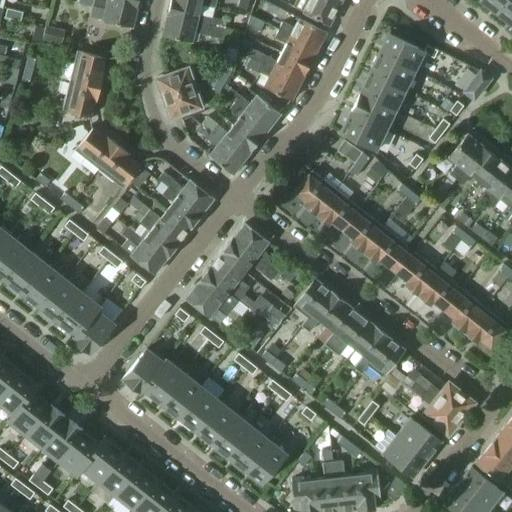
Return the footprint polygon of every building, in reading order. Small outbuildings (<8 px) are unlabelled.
[(4,7),(5,0),(0,0),(0,14),(7,17),(9,8),(4,7)] [(137,7),(109,0),(94,0),(94,4),(106,7),(103,19),(132,27),(137,7)] [(200,13),(202,4),(185,0),(171,0),(168,14),(209,25),(225,29),(227,20),(200,13)] [(247,9),(249,0),(240,0),(238,6),(247,9)] [(340,3),(333,0),(298,0),(295,6),(329,23),(340,3)] [(480,0),(497,13),(507,0),(480,0)] [(511,24),(511,0),(507,0),(497,13),(511,24)] [(103,19),(106,7),(94,4),(91,17),(103,19)] [(23,11),(9,8),(7,17),(21,20),(23,11)] [(283,21),(266,13),(262,20),(279,29),(283,21)] [(225,29),(209,25),(168,14),(163,34),(192,41),(195,30),(223,37),(225,29)] [(259,31),(264,22),(251,16),(248,25),(259,31)] [(295,27),(283,21),(279,29),(317,47),(325,31),(299,18),(295,27)] [(66,31),(46,26),(43,39),(62,44),(66,31)] [(309,65),(317,47),(279,29),(276,36),(286,42),(282,51),(309,65)] [(414,70),(424,50),(389,33),(379,54),(414,70)] [(434,58),(438,50),(427,45),(423,52),(434,58)] [(262,62),(266,55),(251,47),(248,55),(250,56),(262,62)] [(101,71),(105,57),(77,50),(70,79),(101,86),(104,71),(103,71),(103,72),(101,71)] [(300,81),(309,65),(282,51),(277,60),(266,55),(262,62),(300,81)] [(405,90),(414,70),(379,54),(370,73),(405,90)] [(28,56),(25,69),(33,71),(36,58),(28,56)] [(258,70),(262,62),(250,56),(246,64),(258,70)] [(292,99),(300,81),(262,62),(258,70),(269,75),(265,85),(292,99)] [(165,97),(198,86),(192,68),(159,79),(165,97)] [(224,68),(212,89),(219,93),(231,73),(224,68)] [(30,81),(33,71),(25,69),(22,79),(30,81)] [(474,98),(490,78),(481,70),(465,90),(474,98)] [(395,109),(405,90),(370,73),(360,92),(395,109)] [(97,103),(101,86),(70,79),(63,109),(91,116),(94,101),(96,102),(96,103),(97,103)] [(205,104),(198,86),(165,97),(172,116),(205,104)] [(240,95),(231,87),(226,94),(232,99),(235,101),(240,95)] [(227,106),(232,99),(226,94),(223,91),(217,98),(227,106)] [(386,129),(395,109),(360,92),(360,93),(351,111),(351,112),(386,129)] [(240,95),(235,101),(269,128),(281,113),(257,94),(251,101),(240,95)] [(455,112),(462,103),(457,99),(449,108),(455,112)] [(269,128),(235,101),(230,108),(240,116),(233,123),(258,143),(269,128)] [(376,149),(386,129),(351,112),(341,132),(376,149)] [(258,143),(233,123),(227,131),(207,116),(202,123),(246,157),(258,143)] [(28,141),(33,121),(18,117),(13,137),(28,141)] [(443,118),(436,127),(442,131),(448,122),(443,118)] [(246,157),(202,123),(197,130),(217,145),(210,153),(234,172),(246,157)] [(428,136),(434,139),(442,131),(436,127),(428,136)] [(98,168),(118,144),(105,134),(105,135),(104,137),(93,128),(75,150),(98,168)] [(456,177),(482,145),(467,134),(449,157),(457,163),(450,172),(456,177)] [(362,152),(345,139),(338,150),(355,162),(362,152)] [(133,176),(141,166),(129,156),(130,155),(131,155),(118,144),(98,168),(123,188),(133,176)] [(478,179),(497,157),(482,145),(456,177),(463,183),(470,173),(478,179)] [(355,177),(370,158),(363,153),(349,172),(355,177)] [(414,166),(421,157),(415,154),(409,162),(414,166)] [(485,200),(511,168),(497,157),(478,179),(486,186),(479,195),(485,200)] [(375,184),(386,170),(377,163),(366,177),(375,184)] [(11,173),(2,166),(0,168),(0,174),(6,180),(11,173)] [(150,173),(141,166),(133,176),(142,183),(150,173)] [(508,202),(511,196),(511,168),(485,200),(492,205),(500,196),(508,202)] [(317,213),(336,189),(312,170),(295,192),(306,201),(304,203),(317,213)] [(158,179),(162,182),(168,187),(173,180),(164,172),(158,179)] [(444,192),(456,177),(450,172),(436,190),(442,195),(444,192)] [(16,187),(21,181),(11,173),(6,180),(16,187)] [(51,180),(41,173),(36,179),(45,187),(51,180)] [(190,180),(185,186),(184,188),(173,180),(168,187),(202,214),(214,198),(190,180)] [(202,214),(168,187),(162,182),(156,188),(172,201),(166,209),(190,228),(202,214)] [(402,183),(397,190),(406,197),(412,191),(402,183)] [(359,207),(336,189),(317,213),(330,223),(331,221),(342,230),(359,207)] [(416,205),(421,198),(412,191),(406,197),(416,205)] [(70,206),(75,199),(65,192),(60,198),(70,206)] [(451,197),(444,192),(442,195),(436,202),(443,207),(451,197)] [(45,200),(36,193),(31,199),(40,206),(45,200)] [(127,201),(120,196),(112,206),(119,211),(127,201)] [(84,207),(75,199),(70,206),(79,213),(84,207)] [(55,208),(45,200),(40,206),(50,214),(55,208)] [(364,250),(383,226),(359,207),(342,230),(353,238),(351,240),(364,250)] [(463,222),(468,216),(458,208),(453,215),(463,222)] [(190,228),(166,209),(159,217),(150,209),(145,216),(179,243),(190,228)] [(103,231),(111,222),(104,216),(96,226),(103,231)] [(179,243),(145,216),(140,222),(149,230),(143,238),(167,258),(179,243)] [(79,227),(70,219),(65,226),(74,233),(79,227)] [(481,236),(486,230),(476,222),(471,229),(481,236)] [(245,223),(234,238),(277,272),(283,265),(263,250),(266,245),(269,241),(245,223)] [(167,258),(143,238),(127,226),(122,232),(128,237),(121,246),(155,273),(167,258)] [(398,256),(407,245),(383,226),(364,250),(377,260),(378,258),(396,272),(405,261),(398,256)] [(466,234),(457,226),(451,233),(461,240),(466,234)] [(0,257),(14,239),(0,227),(0,257)] [(84,241),(89,234),(79,227),(74,233),(84,241)] [(487,230),(482,238),(492,245),(497,238),(487,230)] [(475,241),(466,234),(461,240),(470,248),(475,241)] [(277,272),(234,238),(222,252),(245,271),(252,263),(272,279),(277,272)] [(0,276),(8,283),(31,252),(14,239),(0,257),(0,276)] [(438,269),(414,250),(407,245),(398,256),(405,261),(396,272),(407,281),(406,283),(419,294),(438,269)] [(113,253),(104,246),(99,252),(108,260),(113,253)] [(24,296),(48,266),(31,252),(8,283),(24,296)] [(245,271),(222,252),(211,267),(243,292),(249,286),(239,278),(245,271)] [(123,261),(113,253),(108,260),(118,267),(123,261)] [(511,272),(511,269),(504,263),(499,270),(508,277),(511,272)] [(41,310),(65,279),(48,266),(24,296),(41,310)] [(243,292),(211,267),(199,282),(222,300),(228,292),(238,299),(243,292)] [(444,310),(461,288),(438,269),(419,294),(431,304),(433,302),(444,310)] [(136,274),(131,280),(141,287),(146,281),(136,274)] [(308,318),(330,290),(315,278),(293,306),(308,318)] [(58,323),(82,293),(65,279),(41,310),(58,323)] [(231,307),(222,300),(199,282),(186,298),(210,316),(217,307),(226,314),(231,307)] [(465,331),(484,307),(461,288),(444,310),(454,318),(453,321),(465,331)] [(327,325),(345,302),(330,290),(308,318),(302,326),(310,332),(319,320),(327,325)] [(96,310),(99,306),(82,293),(58,323),(75,336),(96,310)] [(332,349),(360,314),(345,302),(327,325),(334,331),(325,344),(332,349)] [(508,325),(484,307),(465,331),(478,341),(480,339),(491,348),(508,325)] [(189,315),(180,308),(175,314),(184,322),(189,315)] [(90,354),(114,324),(97,311),(96,310),(75,336),(72,340),(90,354)] [(356,349),(375,325),(360,314),(332,349),(339,355),(349,343),(356,349)] [(361,373),(368,365),(390,337),(375,325),(356,349),(363,355),(354,367),(361,373)] [(209,340),(214,333),(205,326),(200,332),(209,340)] [(219,347),(224,341),(214,333),(209,340),(219,347)] [(404,349),(390,337),(368,365),(383,377),(404,349)] [(143,389),(164,362),(163,362),(146,348),(122,378),(140,392),(143,389)] [(271,364),(276,357),(267,350),(261,357),(271,364)] [(243,367),(248,360),(239,353),(234,359),(243,367)] [(0,396),(20,370),(4,357),(0,361),(0,396)] [(286,365),(276,357),(271,364),(281,372),(286,365)] [(160,403),(183,372),(167,359),(164,362),(143,389),(143,390),(160,403)] [(258,368),(248,360),(243,367),(253,374),(258,368)] [(32,390),(37,384),(20,370),(0,396),(0,403),(13,413),(14,414),(32,390)] [(177,416),(200,386),(183,372),(160,403),(177,416)] [(292,380),(301,388),(306,381),(297,374),(292,380)] [(421,374),(415,381),(460,417),(472,401),(449,383),(443,391),(421,374)] [(277,393),(282,387),(273,379),(267,386),(277,393)] [(316,388),(306,381),(301,388),(311,395),(316,388)] [(460,417),(415,381),(410,388),(422,398),(415,406),(425,413),(448,432),(460,417)] [(194,429),(217,399),(200,386),(177,416),(194,429)] [(286,401),(292,394),(282,387),(277,393),(286,401)] [(26,434),(49,403),(33,391),(32,390),(14,414),(9,420),(26,434)] [(322,404),(331,411),(336,404),(327,397),(322,404)] [(210,443),(234,413),(217,399),(194,429),(210,443)] [(373,401),(365,410),(372,415),(379,406),(373,401)] [(43,447),(66,417),(49,403),(26,434),(43,447)] [(346,412),(336,404),(331,411),(341,419),(346,412)] [(316,413),(306,406),(301,412),(311,420),(316,413)] [(364,425),(372,415),(365,410),(358,420),(364,425)] [(227,456),(251,426),(234,413),(210,443),(227,456)] [(60,460),(83,430),(66,417),(43,447),(60,460)] [(415,420),(410,417),(396,434),(427,458),(441,440),(415,420)] [(511,417),(500,432),(511,440),(511,417)] [(268,439),(251,426),(227,456),(244,470),(268,439)] [(81,467),(100,444),(100,443),(83,430),(60,460),(76,474),(81,467)] [(511,440),(500,432),(489,446),(511,464),(511,440)] [(427,458),(396,434),(383,452),(413,476),(427,458)] [(337,442),(347,450),(352,443),(342,436),(337,442)] [(98,481),(122,451),(105,437),(100,444),(81,467),(82,468),(98,481)] [(262,484),(286,453),(268,439),(244,470),(262,484)] [(361,451),(352,443),(347,450),(356,457),(361,451)] [(511,464),(489,446),(476,462),(499,481),(507,471),(511,475),(511,464)] [(0,447),(0,457),(4,461),(9,455),(0,447)] [(333,462),(331,449),(323,450),(324,462),(333,462)] [(115,494),(139,464),(122,451),(98,481),(115,494)] [(304,466),(311,457),(305,451),(297,461),(304,466)] [(19,462),(9,455),(4,461),(14,468),(19,462)] [(359,509),(355,475),(345,476),(343,460),(333,462),(338,511),(357,509),(357,510),(359,509)] [(332,511),(338,511),(333,462),(324,462),(323,463),(325,478),(314,479),(317,511),(332,511)] [(132,508),(156,477),(139,464),(115,494),(132,508)] [(502,490),(472,467),(471,466),(459,482),(458,484),(488,508),(502,490)] [(379,499),(375,469),(364,470),(365,473),(355,475),(359,509),(376,508),(375,500),(379,499)] [(38,487),(43,481),(34,474),(29,480),(38,487)] [(137,511),(156,511),(173,491),(156,477),(132,508),(137,511)] [(317,511),(314,479),(304,480),(304,477),(293,478),(296,509),(301,508),(300,511),(317,511)] [(392,477),(382,490),(393,499),(403,485),(392,477)] [(25,485),(16,478),(11,484),(21,492),(25,485)] [(53,488),(43,481),(38,487),(48,495),(53,488)] [(484,511),(488,508),(458,484),(445,500),(444,502),(456,511),(484,511)] [(35,493),(25,485),(21,492),(30,499),(35,493)] [(183,511),(190,504),(173,491),(156,511),(183,511)] [(68,500),(63,506),(71,511),(73,511),(78,507),(68,500)]
